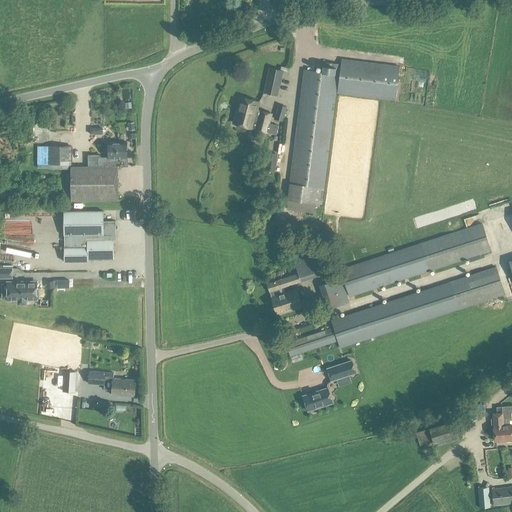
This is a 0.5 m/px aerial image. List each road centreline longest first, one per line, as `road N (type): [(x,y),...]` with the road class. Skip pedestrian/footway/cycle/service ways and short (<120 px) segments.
road 1 (unclassified): [(154,452),(145,126),(157,74)]
road 2 (unclassified): [(0,106),(120,75),(157,74)]
road 3 (unclassified): [(0,417),(154,452)]
road 4 (unclassified): [(267,23),(392,0)]
road 5 (unclassified): [(157,74),(178,56),(267,23)]
